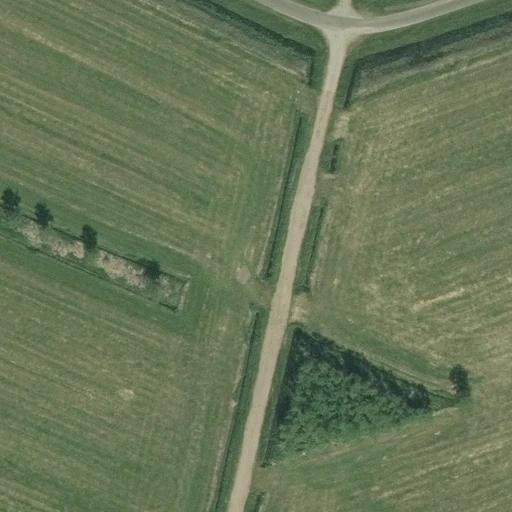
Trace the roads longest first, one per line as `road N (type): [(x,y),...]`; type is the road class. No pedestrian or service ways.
road 1 (track): [(327,90),(237,511)]
road 2 (unclassified): [(464,0),(367,26),(323,22),(269,0)]
